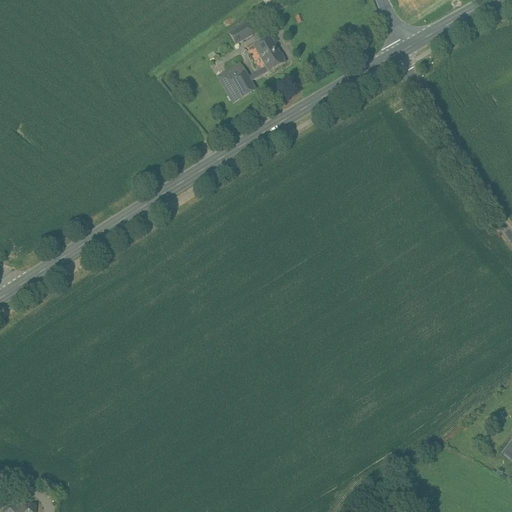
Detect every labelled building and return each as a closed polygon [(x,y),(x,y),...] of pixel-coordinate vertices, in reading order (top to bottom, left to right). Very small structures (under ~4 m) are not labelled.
[(247,25),(230,34),(236,46),(254,36),(247,25)] [(271,38),(254,47),(269,73),(286,64),(271,38)] [(241,65),(227,73),(232,81),(246,73),(241,65)] [(256,91),(246,73),(232,81),(232,82),(242,99),(256,91)] [(242,99),(232,82),(224,87),(233,104),(242,99)] [(511,443),(502,455),(511,463),(511,443)]
